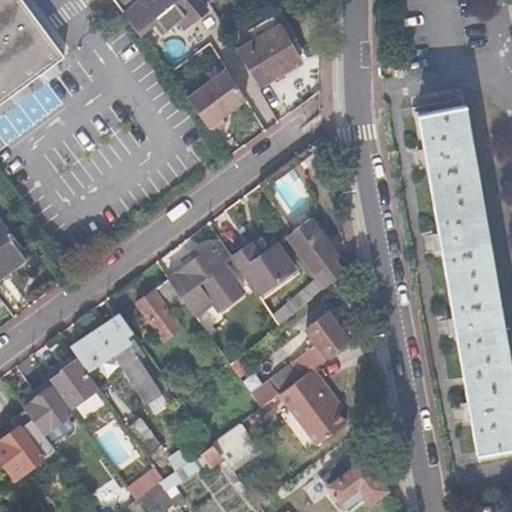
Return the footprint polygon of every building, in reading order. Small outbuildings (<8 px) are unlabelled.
[(0,0),(15,21),(19,18),(37,43),(47,35),(21,0),(0,0)] [(0,0),(0,103),(63,56),(47,35),(37,43),(19,18),(15,21),(0,0)] [(111,0),(122,14),(139,0),(111,0)] [(139,0),(122,14),(137,35),(154,22),(161,31),(185,13),(191,21),(205,11),(196,0),(139,0)] [(278,29),(237,53),(257,89),(298,65),(278,29)] [(222,73),(185,99),(205,128),(243,101),(222,73)] [(438,234),(429,235),(432,253),(442,251),(453,318),(443,320),(447,338),(456,336),(467,402),(458,404),(461,421),(471,420),(478,463),(511,457),(511,384),(488,244),(463,98),(416,106),(424,150),(414,151),(417,168),(426,166),(438,234)] [(294,233),(289,237),(320,278),(327,287),(343,274),(334,261),(339,257),(311,219),(294,233)] [(0,223),(0,276),(3,274),(0,269),(0,268),(21,252),(0,223)] [(248,241),(230,254),(258,292),(298,263),(284,244),(280,247),(275,240),(257,253),(248,241)] [(212,248),(169,280),(185,303),(195,316),(213,302),(219,310),(244,292),(212,248)] [(280,291),(265,302),(271,310),(282,325),(327,287),(320,278),(289,304),(280,291)] [(169,280),(136,303),(164,342),(182,329),(170,314),(185,303),(169,280)] [(108,319),(109,321),(81,341),(79,339),(69,347),(87,371),(112,352),(136,384),(147,403),(162,393),(150,374),(122,336),(131,329),(118,311),(108,319)] [(327,314),(307,328),(318,343),(302,356),(303,357),(292,366),(301,378),(311,371),(329,358),(327,355),(346,340),(327,314)] [(75,359),(48,379),(70,408),(97,388),(75,359)] [(301,378),(277,395),(317,448),(345,426),(336,414),(316,387),(320,383),(311,371),(301,378)] [(266,379),(250,392),(260,405),(277,392),(266,379)] [(51,389),(46,382),(18,402),(23,409),(51,389)] [(320,383),(316,387),(336,414),(340,411),(320,383)] [(51,389),(23,409),(51,446),(75,428),(67,418),(70,415),(51,389)] [(140,416),(128,424),(150,454),(162,445),(140,416)] [(16,428),(0,440),(0,460),(13,479),(50,452),(29,422),(18,430),(16,428)] [(239,423),(213,443),(223,456),(235,472),(260,453),(239,423)] [(223,456),(213,443),(165,478),(159,482),(165,490),(205,460),(209,466),(223,456)] [(340,463),(322,477),(344,507),(361,494),(369,505),(387,492),(365,461),(348,474),(340,463)] [(156,465),(127,486),(137,499),(159,482),(165,478),(156,465)] [(159,482),(137,499),(119,511),(162,511),(174,503),(165,490),(159,482)]
